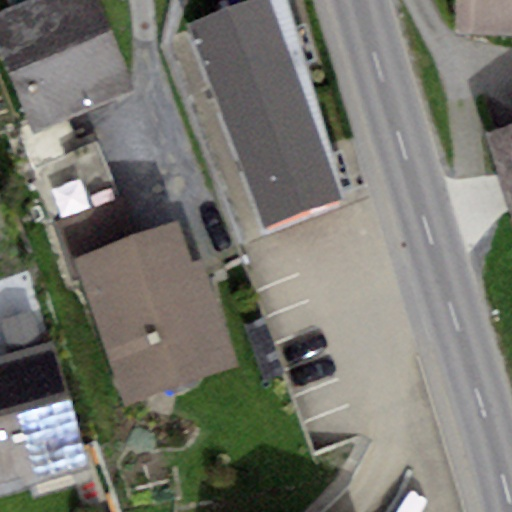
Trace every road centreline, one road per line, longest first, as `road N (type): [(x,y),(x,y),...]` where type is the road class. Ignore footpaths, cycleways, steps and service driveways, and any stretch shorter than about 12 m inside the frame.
road 1 (secondary): [(355,0),(509,511)]
road 2 (unknown): [(131,0),(164,190),(217,268)]
